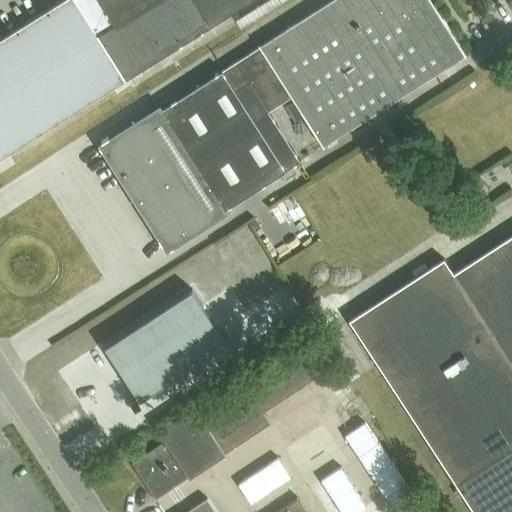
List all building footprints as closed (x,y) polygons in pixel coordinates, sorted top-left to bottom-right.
[(61,0),(0,38),(0,158),(210,25),(251,0),(61,0)] [(249,81),(268,111),(290,97),(293,101),(285,106),(294,123),(303,117),(322,146),(466,55),(431,0),(327,0),(258,45),(259,46),(222,70),(234,89),(249,81)] [(240,28),(280,2),(278,0),(265,0),(235,20),(240,28)] [(234,89),(222,70),(162,108),(159,104),(98,143),(167,251),(228,212),(226,208),(300,161),(268,111),(249,81),(234,89)] [(511,511),(511,234),(453,273),(442,258),(347,320),(473,511),(511,511)] [(104,346),(139,400),(226,342),(191,289),(104,346)] [(291,332),(309,321),(303,311),(285,323),(291,332)] [(269,421),(261,408),(328,364),(305,330),(156,428),(164,439),(130,462),(154,498),(224,452),(224,450),(269,421)] [(364,422),(344,435),(358,455),(378,442),(364,422)] [(378,442),(358,455),(371,475),(391,462),(378,442)] [(277,456),(258,469),(271,489),(291,476),(277,456)] [(391,462),(371,475),(384,495),(404,482),(391,462)] [(335,470),(321,480),(334,500),(354,486),(341,466),(335,470)] [(258,469),(238,483),(251,502),(271,489),(258,469)] [(404,482),(384,495),(394,511),(402,511),(417,502),(404,482)] [(354,486),(334,500),(342,511),(358,511),(367,506),(354,486)] [(306,511),(296,496),(272,511),(306,511)] [(215,511),(206,498),(184,511),(215,511)] [(423,511),(417,502),(402,511),(423,511)]
